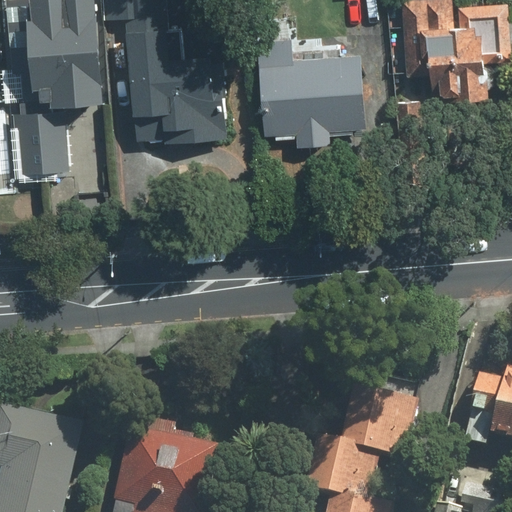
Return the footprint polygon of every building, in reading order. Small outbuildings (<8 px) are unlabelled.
[(53,111),(109,106),(102,14),(98,15),(97,0),(60,0),(62,18),(30,21),(35,93),(51,92),(53,111)] [(138,117),(139,142),(165,141),(166,148),(234,140),(230,77),(214,78),(213,59),(171,62),(167,0),(104,0),(106,21),(127,20),(134,118),(138,117)] [(511,62),(511,20),(511,4),(460,8),(461,28),(457,28),(455,0),(437,0),(403,3),(409,80),(433,78),(434,98),(459,98),(459,102),(490,100),(488,65),(511,62)] [(370,129),(363,56),(296,61),(294,40),(258,44),(266,138),(276,137),(277,142),(299,140),(300,150),(333,147),(332,138),(355,136),(355,131),(370,129)] [(72,110),(12,114),(15,171),(76,167),(72,110)] [(480,373),(474,395),(501,403),(498,413),(511,416),(511,366),(507,365),(503,379),(480,373)] [(357,385),(337,444),(337,447),(322,443),(304,503),(333,511),(332,511),(403,511),(410,488),(378,478),(385,454),(406,461),(423,404),(357,385)] [(68,511),(85,424),(0,407),(0,473),(3,474),(0,487),(0,511),(68,511)] [(205,511),(220,445),(130,426),(111,511),(205,511)] [(511,511),(511,496),(468,485),(461,511),(511,511)]
